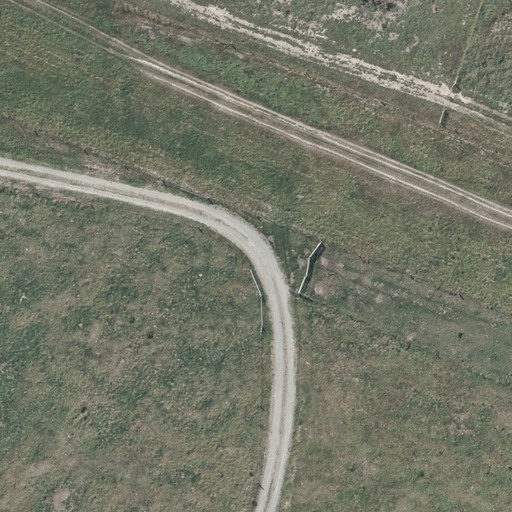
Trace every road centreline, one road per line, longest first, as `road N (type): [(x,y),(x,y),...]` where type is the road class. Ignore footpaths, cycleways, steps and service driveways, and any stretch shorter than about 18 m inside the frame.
road 1 (track): [(6,0),(77,30),(218,110),(511,230)]
road 2 (track): [(0,184),(142,216),(221,248),(252,292),(267,396),(245,511)]
road 3 (track): [(511,151),(272,51),(112,0)]
